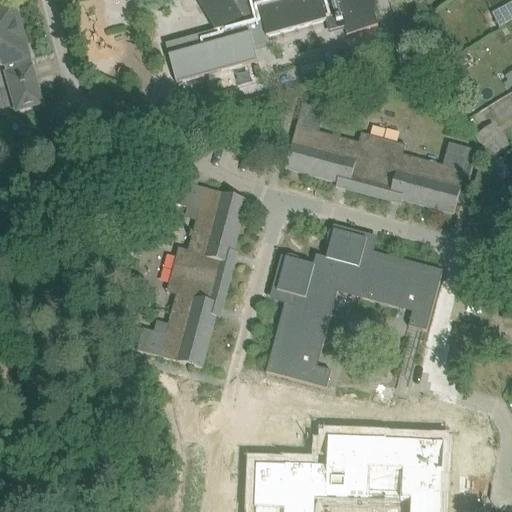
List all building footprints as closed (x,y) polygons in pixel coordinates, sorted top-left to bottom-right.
[(195,0),(215,32),(166,45),(177,84),(257,62),(254,49),(269,45),(268,39),(286,34),(327,22),(330,33),(345,28),(347,36),(377,28),(369,0),(195,0)] [(499,28),(511,20),(511,2),(491,14),(499,28)] [(15,17),(9,14),(12,9),(9,7),(0,9),(0,65),(1,66),(5,65),(18,113),(43,106),(33,69),(31,69),(16,17),(15,17)] [(318,63),(300,68),(304,83),(322,78),(318,63)] [(458,214),(473,149),(451,144),(445,165),(405,155),(408,145),(364,134),(362,143),(321,133),(324,118),(303,112),(288,174),(458,214)] [(489,160),(508,148),(493,125),(474,138),(489,160)] [(60,146),(54,161),(79,171),(84,156),(79,154),(77,153),(73,151),(66,149),(61,147),(60,146)] [(0,214),(12,229),(46,200),(28,178),(0,202),(0,214)] [(192,202),(167,286),(175,289),(170,308),(219,323),(227,290),(241,295),(245,281),(296,296),(273,379),(344,400),(347,390),(367,397),(380,349),(365,344),(368,330),(354,325),(366,280),(305,263),(308,248),(322,251),(326,236),(192,202)] [(379,385),(376,401),(392,404),(395,388),(379,385)] [(322,511),(323,501),(376,502),(376,505),(416,506),(415,511),(446,511),(447,442),(331,441),(331,469),(261,468),(260,511),(259,511),(322,511)]
